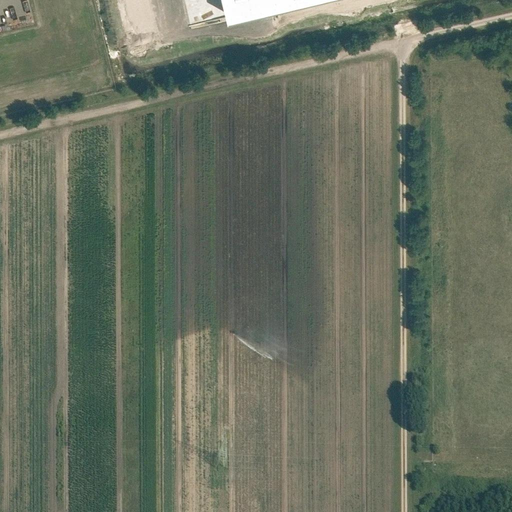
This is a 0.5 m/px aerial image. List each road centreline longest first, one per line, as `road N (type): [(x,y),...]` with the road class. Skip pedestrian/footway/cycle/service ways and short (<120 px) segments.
road 1 (track): [(406,511),(401,40),(511,15)]
road 2 (track): [(401,40),(0,136)]
